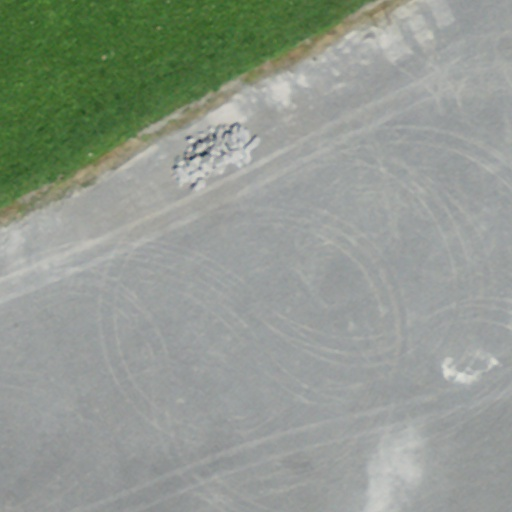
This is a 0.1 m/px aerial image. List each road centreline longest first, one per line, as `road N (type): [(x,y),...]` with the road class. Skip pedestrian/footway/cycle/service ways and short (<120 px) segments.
road 1 (unknown): [(0,312),(200,228),(431,106),(472,89),(511,97)]
road 2 (unknown): [(511,450),(472,492),(407,511)]
